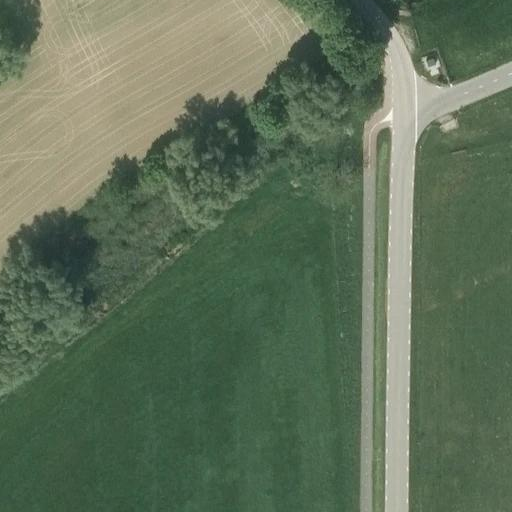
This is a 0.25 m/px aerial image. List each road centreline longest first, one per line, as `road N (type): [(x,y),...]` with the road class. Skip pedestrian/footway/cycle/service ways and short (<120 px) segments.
road 1 (unclassified): [(396,511),(401,117)]
road 2 (unclassified): [(401,117),(387,39),(358,0)]
road 3 (unclassified): [(401,117),(511,71)]
